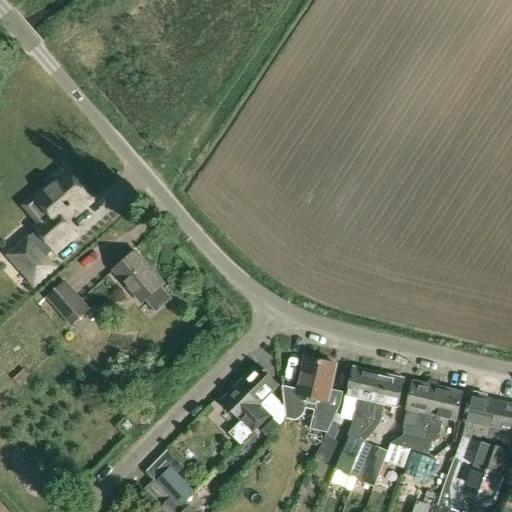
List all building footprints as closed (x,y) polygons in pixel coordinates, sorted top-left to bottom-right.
[(50,212),(38,222),(34,226),(38,231),(30,237),(29,235),(7,255),(35,286),(57,267),(46,254),(53,249),(57,253),(77,236),(65,222),(74,214),(77,217),(94,202),(62,166),(46,181),(48,183),(35,195),(50,212)] [(142,302),(163,284),(135,251),(114,269),(142,302)] [(91,308),(66,280),(46,298),(71,326),(91,308)] [(299,389),(282,386),(285,407),(286,418),(294,420),(299,418),(303,416),(305,412),(306,408),(315,410),(311,429),(327,432),(326,436),(328,432),(332,423),(342,393),(330,390),(336,363),(307,357),(299,389)] [(258,365),(240,383),(271,414),(274,417),(273,418),(280,426),(286,418),(285,407),(269,392),(277,384),(258,365)] [(366,428),(378,374),(353,368),(347,395),(359,398),(350,433),(348,437),(354,439),(366,428)] [(354,439),(348,437),(335,470),(357,479),(370,445),(372,444),(365,441),(380,423),(384,403),(397,406),(403,379),(378,374),(366,428),(354,439)] [(425,441),(428,427),(437,387),(412,382),(406,408),(402,426),(406,426),(404,435),(403,436),(406,436),(425,441)] [(271,414),(240,383),(222,401),(246,425),(233,438),(242,445),(271,414)] [(411,449),(422,452),(428,454),(431,445),(438,438),(439,434),(442,417),(456,420),(462,393),(437,387),(428,427),(425,441),(406,436),(403,436),(391,443),(411,449)] [(490,428),(496,401),(471,395),(465,422),(466,422),(464,433),(483,437),(485,427),(490,428)] [(511,404),(496,401),(490,428),(497,429),(495,437),(511,441),(511,440),(511,404)] [(333,439),(339,426),(332,423),(328,432),(326,436),(333,439)] [(483,442),(483,443),(463,436),(455,458),(460,460),(459,461),(500,475),(508,451),(483,442)] [(370,445),(357,479),(374,486),(387,451),(372,444),(370,445)] [(459,461),(452,483),(451,489),(450,494),(451,507),(451,509),(459,511),(462,502),(460,493),(462,486),(467,488),(467,490),(492,499),(500,475),(459,461)] [(195,493),(172,469),(158,483),(171,497),(170,498),(180,509),(195,493)] [(183,511),(180,509),(170,498),(157,483),(156,482),(144,493),(160,508),(163,511),(198,511),(190,504),(189,505),(184,511),(183,511)] [(427,511),(430,505),(417,500),(412,511),(427,511)]
